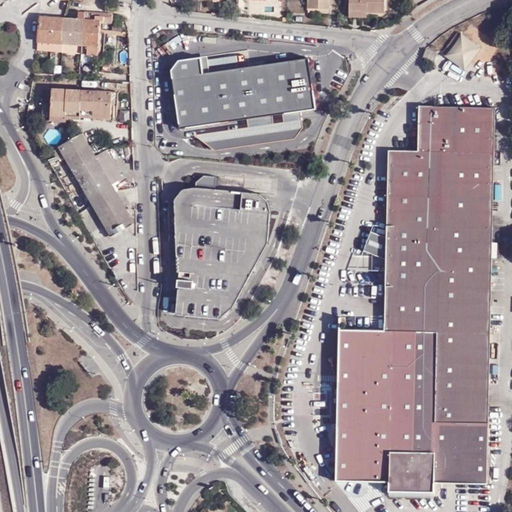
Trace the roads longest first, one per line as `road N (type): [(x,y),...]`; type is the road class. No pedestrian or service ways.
road 1 (unknown): [(341,511),(300,447),(298,369),(384,118),(415,83)]
road 2 (secondary): [(43,511),(0,222)]
road 3 (unclassified): [(275,311),(359,100),(380,68)]
road 4 (residential): [(139,16),(353,38),(380,68)]
road 5 (secondary): [(0,269),(33,511)]
road 6 (tertiary): [(0,283),(46,297),(89,326),(133,383)]
road 7 (tertiary): [(76,259),(0,107)]
road 8 (tertiary): [(53,511),(65,422),(88,406),(134,415)]
road 9 (tertiary): [(307,511),(240,441),(222,410)]
road 10 (tertiary): [(163,354),(121,319),(76,259)]
road 11 (secondary): [(0,393),(21,511)]
